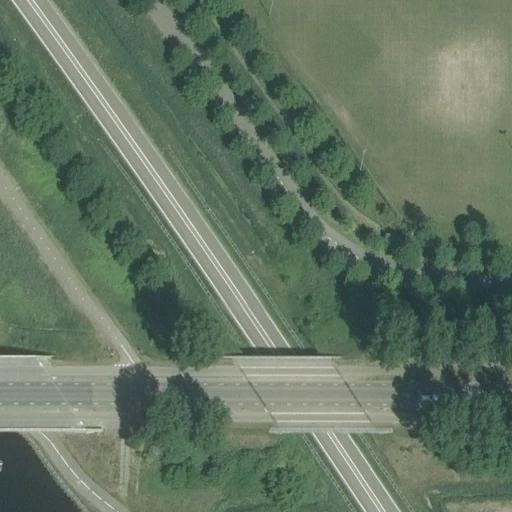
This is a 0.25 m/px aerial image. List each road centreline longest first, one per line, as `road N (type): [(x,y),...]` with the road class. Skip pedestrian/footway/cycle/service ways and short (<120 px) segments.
road 1 (primary): [(382,511),(30,0)]
road 2 (unclassified): [(511,289),(441,283),(332,241),(295,205),(150,0)]
road 3 (tertiary): [(0,396),(354,395)]
road 4 (tertiary): [(511,395),(354,395)]
